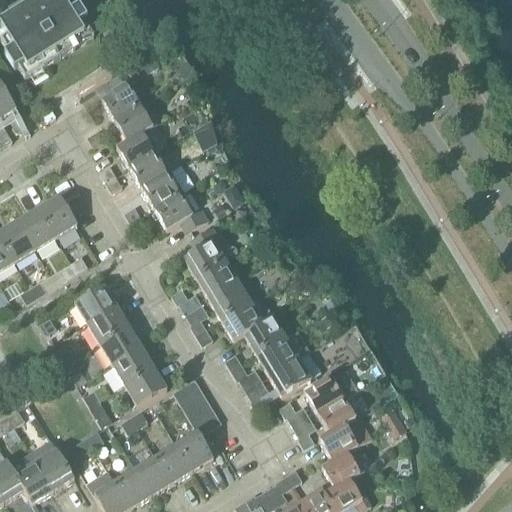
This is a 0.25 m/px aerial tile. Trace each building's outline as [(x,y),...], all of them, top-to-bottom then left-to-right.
[(10,20),(0,26),(0,31),(6,41),(0,44),(0,45),(24,84),(60,62),(56,56),(64,52),(69,49),(89,36),(83,26),(75,13),(67,0),(33,0),(28,3),(7,16),(10,20)] [(142,69),(147,78),(160,70),(155,61),(142,69)] [(113,127),(142,109),(129,89),(135,85),(128,74),(107,87),(114,98),(101,106),(113,127)] [(0,153),(12,146),(3,132),(0,125),(0,124),(15,115),(0,90),(0,153)] [(113,127),(125,146),(125,147),(144,135),(145,137),(155,131),(142,109),(113,127)] [(46,127),(55,122),(49,114),(41,119),(46,127)] [(20,140),(23,137),(15,125),(13,127),(11,132),(15,138),(20,140)] [(125,147),(125,146),(115,153),(127,174),(157,156),(145,137),(144,135),(125,147)] [(86,143),(92,153),(102,147),(97,137),(86,143)] [(157,156),(127,174),(140,194),(169,176),(157,156)] [(104,188),(114,181),(109,172),(98,178),(104,188)] [(182,198),(169,176),(140,194),(153,215),(182,198)] [(114,181),(104,188),(110,198),(121,192),(114,181)] [(194,218),(182,198),(153,215),(165,235),(179,227),(186,238),(207,226),(200,214),(194,218)] [(58,201),(38,214),(55,243),(76,231),(58,201)] [(221,209),(213,213),(219,223),(227,219),(221,209)] [(134,213),(123,219),(129,229),(140,223),(134,213)] [(55,243),(38,214),(17,226),(35,255),(55,243)] [(17,226),(0,236),(0,244),(14,268),(35,255),(17,226)] [(195,285),(225,266),(213,246),(218,243),(211,232),(190,245),(196,256),(182,264),(195,285)] [(262,239),(253,244),(256,250),(265,244),(262,239)] [(0,244),(0,276),(14,268),(0,244)] [(81,261),(70,267),(77,278),(87,272),(81,261)] [(238,287),(225,266),(195,285),(207,305),(238,287)] [(77,278),(70,267),(61,273),(67,284),(77,278)] [(30,293),(37,303),(47,297),(40,287),(30,293)] [(250,307),(238,287),(207,305),(220,326),(250,307)] [(86,329),(115,311),(102,291),(73,308),(86,329)] [(37,303),(30,293),(20,299),(26,310),(37,303)] [(169,300),(177,311),(187,305),(180,294),(169,300)] [(341,310),(336,301),(324,307),(329,316),(341,310)] [(243,340),(263,329),(263,328),(272,322),(267,313),(262,311),(257,303),(250,307),(220,326),(233,347),(244,341),(243,340)] [(115,311),(86,329),(98,349),(127,332),(115,311)] [(332,316),(320,324),(326,333),(338,325),(332,316)] [(272,322),(263,328),(263,329),(243,340),(244,341),(256,360),(285,343),(272,322)] [(39,330),(45,340),(56,334),(50,323),(39,330)] [(195,341),(205,335),(199,326),(189,332),(195,341)] [(140,352),(127,332),(98,349),(111,370),(140,352)] [(205,335),(195,341),(202,352),(211,345),(205,335)] [(285,343),(256,360),(268,380),(297,363),(285,343)] [(140,352),(111,370),(124,391),(153,373),(140,352)] [(63,371),(75,364),(69,354),(57,360),(63,371)] [(231,376),(240,370),(235,361),(225,367),(231,376)] [(311,385),(297,363),(268,380),(282,402),(311,385)] [(81,375),(75,364),(63,371),(69,381),(81,375)] [(240,370),(231,376),(237,386),(247,380),(240,370)] [(166,394),(153,373),(124,391),(137,412),(166,394)] [(317,419),(346,401),(333,380),(304,398),(317,419)] [(178,408),(199,395),(193,384),(171,397),(178,408)] [(199,395),(178,408),(185,419),(206,406),(199,395)] [(89,412),(100,405),(94,396),(83,403),(89,412)] [(346,401),(317,419),(329,439),(347,428),(348,429),(359,422),(346,401)] [(260,402),(249,408),(255,418),(266,412),(260,402)] [(100,405),(89,412),(95,422),(106,416),(100,405)] [(156,417),(164,413),(160,406),(152,410),(156,417)] [(213,417),(206,406),(185,419),(191,430),(213,417)] [(288,408),(279,414),(285,424),(295,418),(288,408)] [(17,416),(7,422),(13,433),(23,427),(17,416)] [(140,417),(130,424),(137,435),(147,428),(140,417)] [(193,433),(172,446),(191,477),(211,464),(198,442),(220,428),(213,417),(191,430),(193,433)] [(388,433),(398,426),(392,417),(382,423),(388,433)] [(13,433),(7,422),(0,426),(0,434),(3,439),(13,433)] [(347,428),(329,439),(319,446),(331,466),(350,454),(350,456),(372,443),(360,422),(359,422),(348,429),(347,428)] [(137,435),(130,424),(120,430),(127,441),(137,435)] [(404,437),(398,426),(388,433),(394,443),(404,437)] [(96,437),(86,443),(93,454),(103,448),(96,437)] [(308,438),(297,444),(303,454),(314,448),(308,438)] [(93,454),(86,443),(76,449),(83,460),(93,454)] [(52,497),(73,484),(58,459),(55,455),(54,453),(50,446),(49,445),(28,457),(33,466),(52,497)] [(172,446),(152,459),(170,489),(191,477),(172,446)] [(331,466),(321,472),(333,493),(324,498),(323,499),(330,511),(349,511),(354,510),(355,511),(368,511),(371,511),(353,482),(363,476),(350,456),(350,454),(331,466)] [(170,489),(152,459),(131,472),(149,502),(170,489)] [(24,496),(23,496),(12,479),(13,478),(5,465),(0,467),(0,502),(3,509),(24,496)] [(32,510),(52,497),(33,466),(13,478),(12,479),(23,496),(24,496),(32,510)] [(131,472),(111,484),(128,511),(133,511),(149,502),(131,472)] [(295,475),(285,481),(291,492),(302,485),(295,475)] [(128,511),(111,484),(106,476),(85,489),(98,511),(128,511)] [(291,492),(285,481),(275,487),(281,498),(291,492)] [(322,495),(301,507),(303,511),(330,511),(323,499),(324,498),(322,495)] [(254,500),(243,506),(246,511),(257,511),(260,510),(254,500)]
